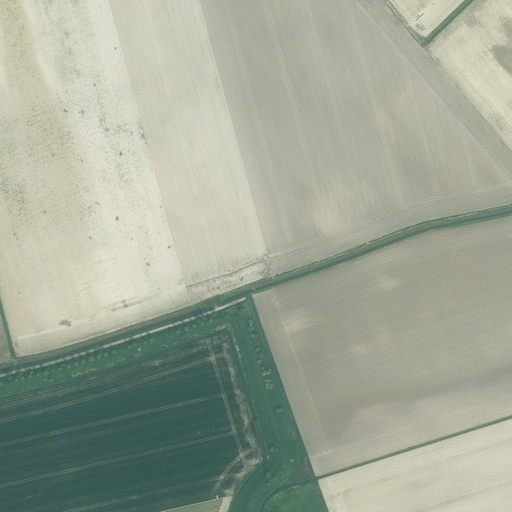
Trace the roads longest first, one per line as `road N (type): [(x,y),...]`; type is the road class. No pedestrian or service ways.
road 1 (unclassified): [(0,376),(246,298)]
road 2 (track): [(233,303),(272,452),(245,511)]
